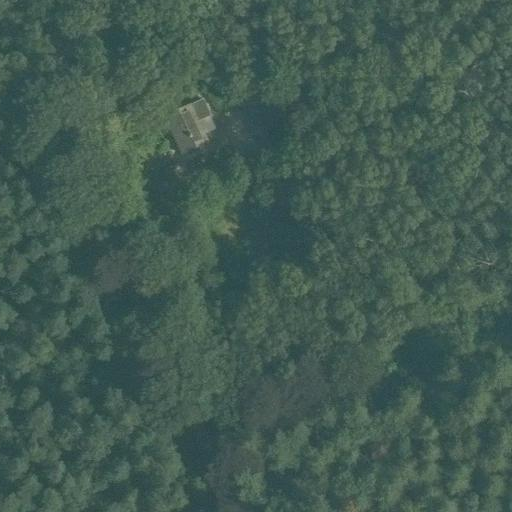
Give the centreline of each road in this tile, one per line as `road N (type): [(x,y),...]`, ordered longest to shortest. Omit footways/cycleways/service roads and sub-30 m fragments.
road 1 (unclassified): [(23,76),(73,155),(202,430),(214,511)]
road 2 (unclassified): [(23,76),(118,0)]
